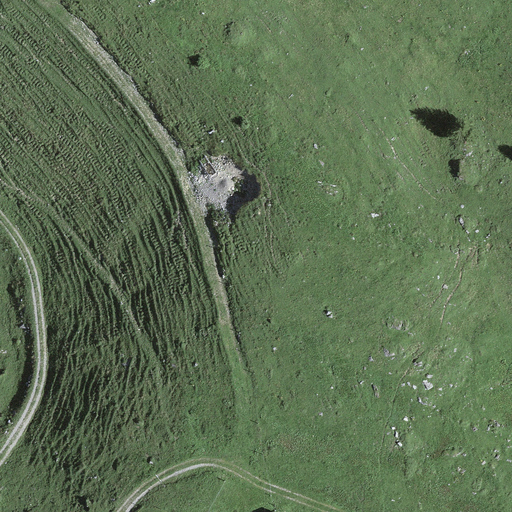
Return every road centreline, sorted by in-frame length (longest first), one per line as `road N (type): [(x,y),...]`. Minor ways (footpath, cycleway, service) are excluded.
road 1 (track): [(50,0),(154,121),(193,199),(241,377),(238,473)]
road 2 (track): [(0,215),(29,258),(41,357),(39,386),(0,457)]
road 3 (track): [(123,511),(156,479),(203,461),(344,511)]
